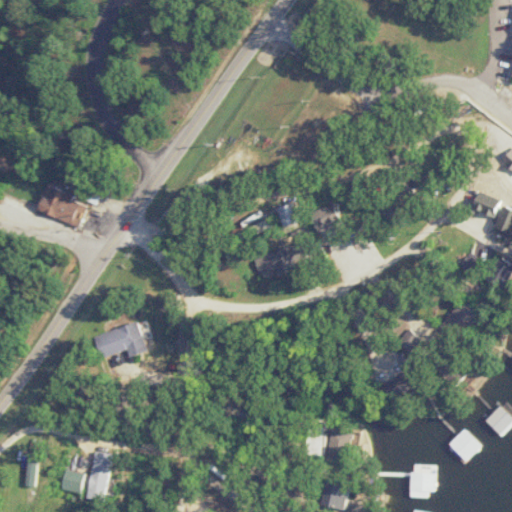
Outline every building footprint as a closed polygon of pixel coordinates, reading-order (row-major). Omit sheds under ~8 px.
[(84,225),(93,200),(53,185),(44,211),(84,225)] [(511,227),(511,200),(486,191),(480,208),(507,218),(505,224),(511,227)] [(279,256),(264,259),(267,270),(281,267),(279,256)] [(98,335),(104,356),(133,348),(135,356),(154,350),(145,321),(98,335)] [(391,387),(407,402),(425,383),(410,368),(391,387)] [(507,435),(511,428),(511,411),(504,405),(490,421),(507,435)] [(340,449),(356,448),(356,431),(339,432),(340,449)] [(115,499),(119,453),(97,451),(93,497),(115,499)] [(401,488),(432,488),(432,458),(401,458),(401,488)] [(65,490),(88,492),(90,472),(67,470),(65,490)]
